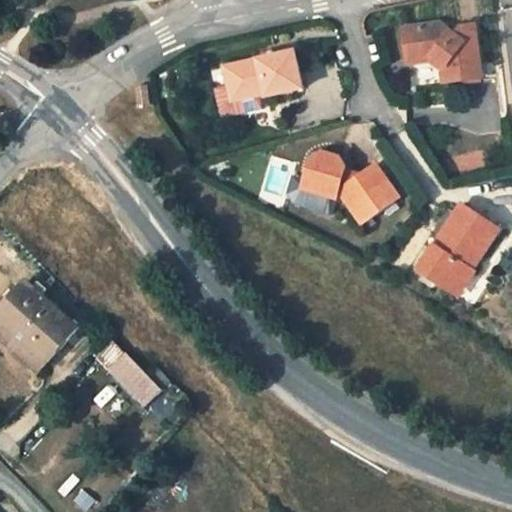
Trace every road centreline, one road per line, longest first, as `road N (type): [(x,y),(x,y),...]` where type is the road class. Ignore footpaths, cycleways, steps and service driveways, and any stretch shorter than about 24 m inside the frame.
road 1 (tertiary): [(58,105),(245,332),(294,378),(434,460),(511,487)]
road 2 (unclassified): [(58,105),(164,33),(212,21)]
